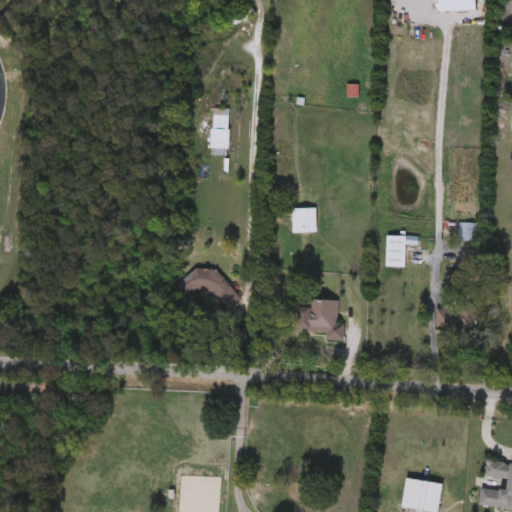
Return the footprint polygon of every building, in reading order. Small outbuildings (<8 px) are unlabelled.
[(215,28),(251,8),(256,16),(220,36),(215,28)] [(214,110),(232,111),(228,155),(211,154),(214,110)] [(292,210),(317,210),(317,235),(292,235),(292,210)] [(480,226),(480,245),(459,245),(459,226),(480,226)] [(386,269),(387,238),(418,239),(418,247),(406,247),(406,270),(386,269)] [(242,301),(228,314),(195,281),(209,267),(242,301)] [(327,343),(327,335),(297,334),(297,311),(310,311),(310,301),(339,302),(338,326),(345,326),(345,344),(327,343)] [(511,511),(478,507),(481,488),(503,492),(504,483),(483,480),(485,463),(511,466),(511,511)] [(438,511),(416,511),(400,509),(405,480),(443,486),(438,511)]
